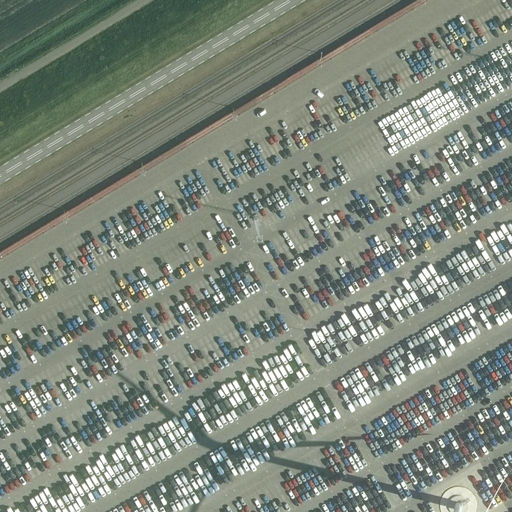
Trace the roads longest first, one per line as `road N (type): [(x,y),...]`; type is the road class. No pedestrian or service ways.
road 1 (unknown): [(0,330),(511,32)]
road 2 (secondary): [(0,175),(290,0)]
road 3 (unknown): [(274,287),(0,447)]
road 4 (unknown): [(299,330),(511,206)]
road 5 (unknown): [(511,329),(351,421)]
